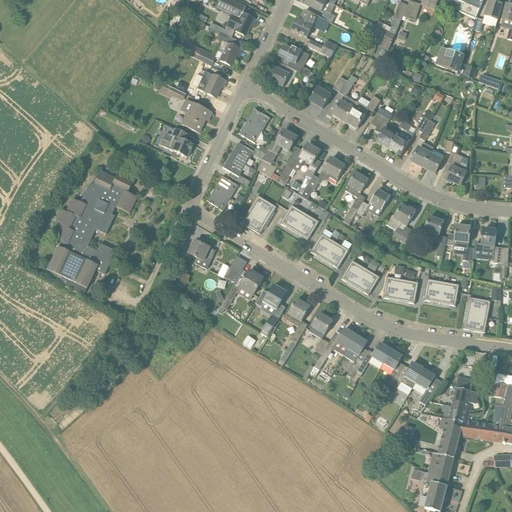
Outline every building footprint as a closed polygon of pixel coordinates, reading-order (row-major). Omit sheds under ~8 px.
[(242,15),(245,8),(228,0),(219,0),(215,9),(230,17),(222,33),(232,37),(234,32),(245,37),(251,25),(253,26),(255,21),(242,15)] [(334,6),(322,1),(321,0),(307,0),(305,5),(322,14),(323,11),(324,11),(321,19),(332,24),(335,17),(331,14),(335,6),(334,6)] [(422,0),(421,5),(420,6),(428,8),(428,9),(435,11),(438,0),(422,0)] [(453,0),(455,0),(454,3),(461,6),(458,12),(475,19),(483,0),(453,0)] [(497,2),(490,0),(489,0),(484,17),(498,21),(503,5),(497,3),(497,2)] [(187,16),(192,7),(180,1),(175,10),(187,16)] [(415,22),(420,6),(421,5),(409,1),(403,18),(415,22)] [(393,20),(395,21),(400,23),(407,6),(400,3),(393,20)] [(511,6),(507,5),(503,21),(501,28),(509,30),(507,40),(504,39),(502,45),(511,47),(511,6)] [(299,35),(308,39),(313,28),(318,18),(305,11),(300,21),(297,20),(292,32),(297,34),(297,35),(299,36),(299,35)] [(205,22),(207,16),(198,13),(196,19),(205,22)] [(474,31),(480,33),(484,21),(477,19),(476,25),(474,31)] [(400,23),(395,21),(390,32),(395,35),(400,23)] [(405,43),(408,32),(398,30),(395,40),(405,43)] [(395,35),(390,32),(387,31),(380,48),(388,52),(395,35)] [(219,60),(218,61),(231,67),(236,56),(238,57),(241,51),(225,44),(228,37),(219,33),(216,39),(221,42),(214,57),(216,58),(215,59),(219,60)] [(307,47),(331,59),(337,47),(326,41),(323,47),(311,41),(307,47)] [(211,68),(215,59),(216,58),(214,57),(201,51),(193,47),(192,48),(188,56),(211,68)] [(279,57),(296,65),(302,53),(292,48),(291,50),(284,47),(279,57)] [(435,65),(459,74),(465,56),(442,48),(435,65)] [(291,86),(294,78),(301,81),(304,76),(296,72),(281,64),(275,75),(272,73),(268,81),(274,84),(276,86),(276,85),(283,88),(285,83),(291,86)] [(296,72),(304,76),(308,78),(311,72),(299,66),(296,72)] [(465,74),(474,78),(477,70),(467,66),(465,74)] [(208,82),(203,93),(215,99),(221,87),(223,88),(226,83),(209,74),(206,81),(208,82)] [(482,74),(480,82),(500,88),(502,80),(482,74)] [(339,93),(346,97),(353,86),(353,85),(357,79),(351,76),(347,82),(347,81),(346,82),(339,93)] [(333,89),(339,93),(346,82),(340,78),(333,89)] [(182,102),(185,96),(163,85),(159,94),(170,100),(171,97),(182,102)] [(331,96),(318,88),(310,102),(323,110),(331,96)] [(434,100),(441,103),(444,97),(437,94),(434,100)] [(357,103),(353,109),(345,123),(357,131),(365,116),(368,110),(373,113),(381,99),(375,95),(367,108),(357,103)] [(362,98),(359,103),(366,107),(369,102),(362,98)] [(332,116),(345,123),(353,109),(341,101),(332,116)] [(186,116),(181,126),(198,134),(205,120),(207,122),(211,114),(184,102),(179,112),(186,116)] [(386,126),(397,109),(389,104),(385,110),(381,108),(371,125),(379,130),(383,123),(386,126)] [(247,123),(262,132),(269,119),(254,110),(247,123)] [(422,134),(432,118),(435,113),(433,112),(430,118),(425,115),(416,130),(422,134)] [(419,139),(425,142),(435,125),(433,123),(435,119),(432,118),(422,134),(419,139)] [(389,150),(405,123),(403,121),(399,128),(396,134),(385,128),(377,142),(389,150)] [(262,132),(247,123),(239,135),(255,144),(262,132)] [(405,123),(389,150),(401,157),(413,136),(408,132),(411,127),(405,123)] [(162,140),(159,146),(187,159),(193,146),(185,143),(188,136),(174,129),(171,137),(175,139),(172,145),(162,140)] [(284,131),(276,146),(289,153),(297,139),(284,131)] [(451,154),(451,153),(453,143),(447,141),(444,153),(451,154)] [(423,169),(433,151),(434,149),(423,143),(421,148),(420,148),(412,163),(423,169)] [(231,156),(246,166),(254,153),(238,144),(231,156)] [(311,179),(313,176),(321,164),(315,161),(320,153),(308,145),(299,159),(300,159),(297,164),(291,160),(277,183),(285,187),(290,179),(288,178),(294,169),(299,172),(304,163),(310,166),(305,175),(311,179)] [(433,151),(423,169),(435,175),(443,160),(444,156),(433,151)] [(451,153),(451,154),(447,163),(453,165),(452,167),(446,180),(461,187),(467,173),(465,172),(467,168),(460,166),(464,159),(451,153)] [(246,166),(231,156),(223,169),(239,178),(246,166)] [(313,176),(311,179),(307,188),(303,185),(300,189),(304,192),(301,197),(307,201),(313,191),(315,192),(319,184),(320,185),(324,180),(328,182),(330,179),(336,183),(345,167),(331,159),(328,165),(327,165),(318,179),(313,176)] [(277,169),(272,166),(263,161),(258,171),(271,179),(277,169)] [(61,211),(55,225),(59,227),(53,240),(60,243),(58,248),(57,248),(46,271),(67,281),(64,288),(82,297),(95,272),(104,276),(110,264),(108,263),(113,251),(100,245),(96,252),(87,248),(95,231),(105,235),(106,233),(113,217),(111,216),(115,208),(128,214),(135,198),(127,194),(133,181),(117,174),(114,180),(99,172),(93,186),(89,184),(85,194),(84,193),(80,204),(72,200),(65,213),(61,211)] [(357,214),(363,203),(365,201),(365,200),(365,199),(360,196),(368,182),(356,174),(346,192),(357,199),(351,210),(357,214)] [(215,190),(230,199),(238,187),(222,178),(215,190)] [(230,199),(215,190),(207,203),(223,212),(230,199)] [(363,203),(357,214),(356,214),(363,218),(366,211),(378,218),(390,198),(378,191),(369,207),(363,203)] [(250,211),(268,222),(276,208),(258,197),(250,211)] [(309,210),(317,215),(321,211),(312,205),(309,210)] [(282,224),(295,233),(305,215),(292,207),(282,224)] [(392,217),(387,227),(396,232),(393,237),(404,244),(411,233),(405,229),(407,227),(415,212),(410,209),(409,211),(402,207),(394,219),(392,217)] [(268,222),(250,211),(242,224),(260,235),(268,222)] [(305,215),(295,233),(308,240),(318,223),(305,215)] [(430,217),(425,232),(439,237),(444,222),(430,217)] [(447,246),(465,248),(463,261),(473,263),(475,250),(468,249),(469,244),(471,229),(457,227),(455,236),(449,235),(447,246)] [(502,265),(502,252),(494,251),(496,231),(483,230),(481,253),(493,254),(493,264),(502,265)] [(311,253),(325,261),(335,244),(322,235),(311,253)] [(436,257),(442,258),(447,239),(441,237),(436,257)] [(189,255),(197,259),(194,264),(207,270),(213,257),(207,254),(210,249),(195,242),(189,255)] [(335,244),(325,261),(338,269),(349,252),(335,244)] [(362,266),(375,272),(380,262),(366,256),(362,266)] [(342,280),(355,287),(365,270),(352,262),(342,280)] [(224,278),(235,283),(243,271),(232,265),(224,278)] [(394,279),(402,280),(405,267),(397,265),(394,279)] [(413,283),(416,271),(405,269),(403,281),(413,283)] [(365,270),(355,287),(369,296),(379,278),(365,270)] [(250,272),(239,289),(253,297),(262,282),(255,278),(256,276),(250,272)] [(383,299),(399,302),(403,281),(387,279),(383,299)] [(403,281),(399,302),(414,304),(418,284),(403,281)] [(424,301),(440,304),(443,284),(428,281),(424,301)] [(443,284),(440,304),(455,307),(459,286),(443,284)] [(221,307),(227,311),(239,290),(234,286),(221,307)] [(274,286),(264,304),(276,311),(283,301),(280,299),(284,293),(274,286)] [(467,314),(487,318),(490,303),(470,299),(467,314)] [(287,314),(283,319),(298,328),(290,341),(292,342),(286,352),(290,354),(304,332),(307,326),(301,323),(310,309),(297,301),(289,315),(287,314)] [(309,333),(322,340),(333,322),(320,314),(309,333)] [(487,318),(467,314),(464,329),(485,333),(487,318)] [(260,335),(266,339),(279,318),(273,315),(260,335)] [(336,345),(337,344),(348,350),(357,337),(345,330),(341,337),(336,333),(331,342),(336,345)] [(248,336),(244,343),(251,348),(255,341),(248,336)] [(357,337),(348,350),(359,357),(367,343),(357,337)] [(329,344),(322,340),(315,352),(318,354),(322,356),(329,344)] [(372,358),(383,365),(392,351),(381,344),(372,358)] [(392,351),(383,365),(394,371),(403,357),(392,351)] [(347,376),(352,379),(363,362),(358,359),(347,376)] [(348,387),(353,390),(368,365),(363,362),(352,379),(348,387)] [(412,390),(416,384),(424,370),(413,364),(404,379),(398,376),(393,386),(398,389),(401,383),(412,390)] [(483,376),(492,378),(494,368),(485,366),(483,376)] [(424,370),(416,384),(426,391),(419,403),(425,406),(438,388),(431,383),(435,377),(424,370)] [(393,373),(387,383),(393,386),(398,376),(393,373)] [(452,407),(467,410),(468,404),(475,405),(477,394),(470,393),(473,382),(458,379),(452,407)] [(501,423),(498,443),(503,443),(503,445),(505,445),(506,444),(511,444),(511,424),(509,424),(511,408),(511,404),(511,387),(495,384),(493,398),(497,398),(495,405),(504,408),(502,420),(501,420),(501,423)] [(463,422),(467,423),(470,412),(466,411),(467,410),(452,407),(449,420),(463,422)] [(444,430),(438,454),(454,458),(460,436),(463,422),(449,420),(442,418),(439,429),(444,430)] [(483,440),(498,443),(501,423),(494,422),(493,427),(467,423),(463,422),(460,436),(481,440),(481,441),(482,442),(483,440)] [(430,467),(436,469),(451,472),(454,458),(438,454),(433,453),(430,467)] [(496,468),(511,467),(511,466),(511,457),(496,457),(496,468)] [(441,511),(442,508),(446,491),(447,487),(451,473),(451,472),(436,469),(425,510),(434,511),(441,511)]
